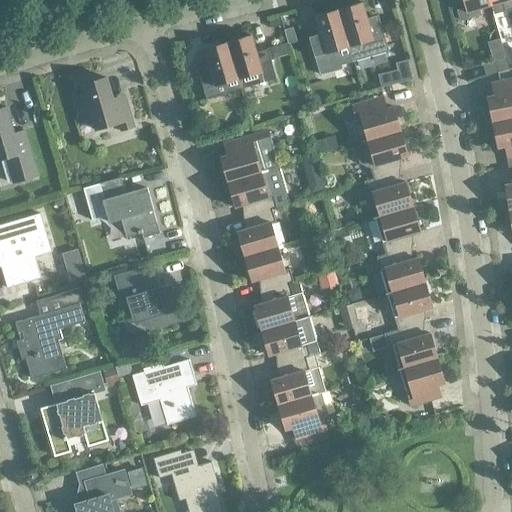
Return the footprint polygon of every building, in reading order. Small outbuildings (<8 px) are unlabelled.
[(490,6),(488,0),(462,0),(466,13),(490,6)] [(511,0),(488,0),(490,6),(502,3),(504,12),(511,9),(511,0)] [(362,3),(338,10),(349,47),(353,62),(388,52),(378,16),(367,20),(362,3)] [(327,54),(349,47),(338,10),(314,17),(321,39),(310,43),(319,75),(332,71),(327,54)] [(256,42),(266,39),(258,16),(248,19),(256,42)] [(284,31),(288,45),(297,42),(292,28),(284,31)] [(241,89),(263,83),(276,79),(267,49),(256,52),(251,35),(227,42),(241,89)] [(206,100),(241,89),(227,42),(203,49),(208,66),(197,70),(206,100)] [(508,66),(511,64),(511,47),(503,50),(508,66)] [(486,76),(509,70),(505,58),(482,65),(486,76)] [(360,79),(370,78),(367,60),(357,62),(360,79)] [(381,88),(412,80),(407,61),(396,63),(398,70),(378,75),(381,88)] [(134,127),(126,103),(115,106),(106,78),(100,80),(99,78),(88,81),(88,83),(82,85),(84,94),(74,97),(82,122),(92,119),(95,130),(118,123),(121,131),(134,127)] [(491,84),(491,85),(498,84),(501,95),(493,96),(487,98),(492,123),(511,118),(511,79),(498,82),(491,84)] [(379,111),(376,99),(352,106),(356,119),(360,118),(367,142),(401,132),(393,107),(379,111)] [(0,160),(6,159),(13,184),(38,177),(24,130),(14,134),(6,107),(0,108),(0,160)] [(235,124),(237,131),(250,128),(247,116),(239,118),(235,124)] [(511,118),(492,123),(497,148),(511,145),(511,147),(511,118)] [(220,158),(227,183),(279,168),(268,131),(230,142),(234,154),(220,158)] [(401,132),(367,142),(361,144),(356,152),(359,164),(367,168),(370,168),(373,179),(388,175),(397,173),(394,161),(408,157),(401,132)] [(249,203),(252,215),(271,209),(272,210),(290,204),(279,169),(281,168),(281,167),(279,168),(227,183),(235,208),(249,203)] [(373,219),(413,207),(405,182),(392,187),(388,175),(373,179),(364,182),(368,195),(372,193),(379,217),(373,219)] [(126,199),(125,194),(120,178),(98,184),(109,223),(110,222),(109,219),(119,216),(126,238),(141,233),(142,238),(159,234),(146,188),(134,192),(136,196),(126,199)] [(420,232),(413,207),(373,219),(373,220),(375,219),(385,255),(386,255),(400,251),(410,248),(406,236),(420,232)] [(252,215),(247,216),(251,228),(237,232),(244,257),(278,247),(271,223),(275,222),(272,210),(271,209),(252,215)] [(7,288),(37,279),(31,258),(51,252),(40,214),(0,225),(0,267),(1,267),(7,288)] [(265,278),(269,289),(293,282),(289,269),(285,271),(278,247),(244,257),(252,282),(265,278)] [(55,278),(58,290),(89,281),(80,250),(68,253),(74,273),(55,278)] [(385,294),(385,295),(425,283),(418,258),(404,262),(400,251),(386,255),(385,255),(376,258),(387,293),(385,294)] [(157,290),(143,283),(139,271),(116,278),(123,301),(129,299),(135,320),(150,329),(179,320),(169,287),(157,290)] [(322,276),(325,287),(337,283),(334,273),(322,276)] [(269,289),(264,291),(268,302),(254,306),(261,331),(309,317),(299,281),(293,282),(269,289)] [(432,308),(425,283),(385,295),(387,295),(398,330),(413,326),(422,324),(418,312),(432,308)] [(80,288),(57,295),(61,309),(15,323),(18,333),(22,332),(24,339),(16,341),(22,360),(25,359),(31,379),(58,371),(50,343),(62,339),(59,330),(85,322),(80,305),(84,303),(80,288)] [(282,352),(286,364),(305,358),(315,355),(320,354),(309,317),(261,331),(268,356),(282,352)] [(397,370),(437,359),(430,334),(416,338),(413,326),(398,330),(384,334),(388,347),(392,346),(399,369),(397,370)] [(271,381),(278,405),(311,396),(321,393),(325,392),(315,355),(305,358),(286,364),(281,365),(284,376),(271,381)] [(445,383),(437,359),(397,370),(397,371),(400,370),(410,406),(434,399),(431,387),(445,383)] [(189,375),(193,374),(189,360),(164,367),(159,364),(143,369),(144,372),(132,376),(141,406),(159,400),(167,425),(190,418),(194,411),(187,387),(192,386),(189,375)] [(128,363),(116,367),(119,377),(129,374),(130,369),(128,363)] [(114,369),(103,372),(107,389),(119,385),(114,369)] [(351,383),(360,380),(356,369),(348,372),(351,383)] [(99,372),(69,381),(74,399),(40,409),(54,457),(71,452),(67,439),(84,434),(88,447),(108,441),(94,394),(105,391),(99,372)] [(456,392),(435,397),(438,408),(459,403),(456,392)] [(311,396),(278,405),(285,430),(292,428),(298,448),(329,439),(323,419),(328,418),(321,393),(311,396)] [(186,469),(181,453),(180,450),(153,458),(159,479),(171,475),(179,501),(189,498),(192,511),(220,511),(215,491),(219,489),(211,462),(186,469)] [(142,469),(129,473),(133,489),(147,485),(142,469)] [(124,470),(106,476),(85,482),(90,500),(75,504),(76,511),(119,511),(114,494),(129,489),(124,470)]
